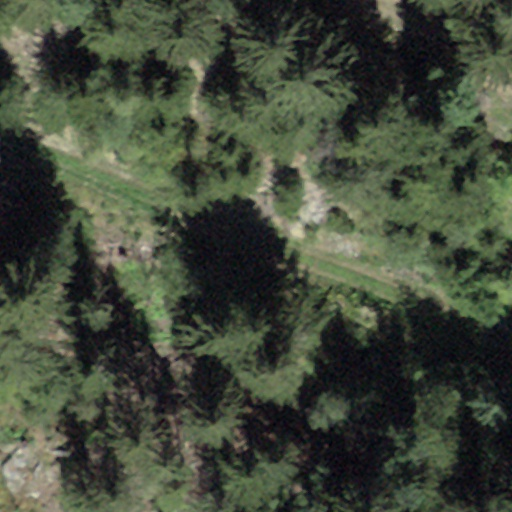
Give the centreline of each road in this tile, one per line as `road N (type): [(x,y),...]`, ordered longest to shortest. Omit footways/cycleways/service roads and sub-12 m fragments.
road 1 (track): [(511,375),(56,129),(0,122)]
road 2 (track): [(331,0),(511,106)]
